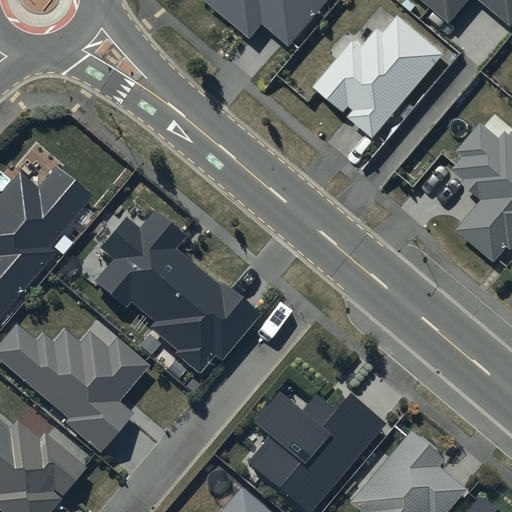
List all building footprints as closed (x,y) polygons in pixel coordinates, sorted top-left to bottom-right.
[(213,0),(251,31),(261,16),(289,39),(320,0),(213,0)] [(511,16),(511,0),(429,0),(449,16),(461,0),(488,0),(510,19),(511,16)] [(390,14),(380,5),(356,34),(353,32),(312,78),(342,104),(347,99),(351,103),(346,109),(372,131),(442,46),(397,7),(390,14)] [(479,115),(455,143),(460,149),(451,160),(462,172),(460,175),(480,192),(455,221),(493,255),(511,231),(511,130),(504,124),(497,130),(479,115)] [(91,196),(56,167),(38,188),(19,172),(0,195),(0,319),(55,252),(49,247),(91,196)] [(187,236),(154,209),(140,226),(125,214),(98,247),(112,259),(94,281),(125,306),(130,300),(155,321),(150,327),(201,370),(214,354),(223,362),(263,314),(224,281),(220,286),(176,249),(187,236)] [(38,347),(17,329),(0,349),(0,363),(69,422),(66,426),(102,457),(134,419),(119,406),(150,371),(117,343),(109,352),(91,337),(81,348),(66,336),(56,348),(45,339),(38,347)] [(298,511),(312,511),(385,430),(348,398),(334,415),(315,399),(299,417),(279,399),(253,428),(271,443),(248,468),(298,511)] [(0,511),(51,511),(84,472),(40,436),(36,442),(14,424),(7,432),(0,425),(0,511)] [(446,458),(411,429),(349,503),(360,511),(446,511),(466,488),(440,466),(446,458)] [(261,511),(240,494),(224,511),(261,511)] [(493,511),(478,500),(468,511),(493,511)]
